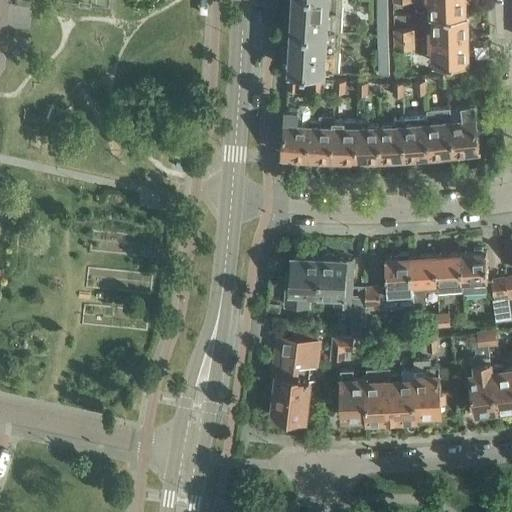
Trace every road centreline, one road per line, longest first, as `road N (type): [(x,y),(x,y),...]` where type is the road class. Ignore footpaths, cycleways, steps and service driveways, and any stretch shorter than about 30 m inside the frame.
road 1 (residential): [(232,196),(376,213),(511,201)]
road 2 (unclassified): [(232,196),(243,0)]
road 3 (residential): [(323,478),(343,465),(511,453)]
road 4 (residential): [(176,451),(0,415)]
road 5 (unclassified): [(221,293),(176,451)]
road 6 (unclassified): [(202,456),(221,293)]
